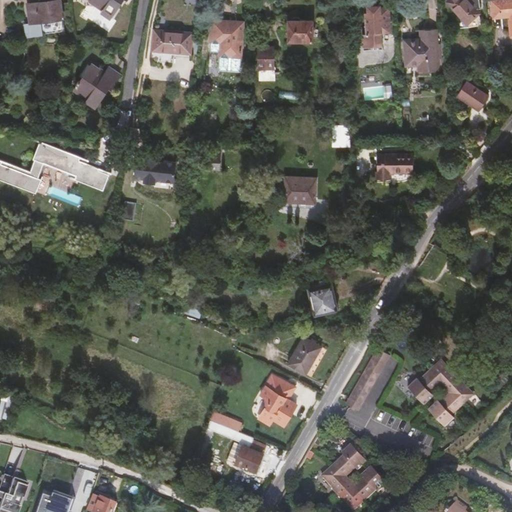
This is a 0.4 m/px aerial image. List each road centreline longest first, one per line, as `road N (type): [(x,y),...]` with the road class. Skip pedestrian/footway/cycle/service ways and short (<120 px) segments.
road 1 (unclassified): [(261,511),(402,272),(511,129)]
road 2 (residential): [(395,511),(447,465),(511,492)]
